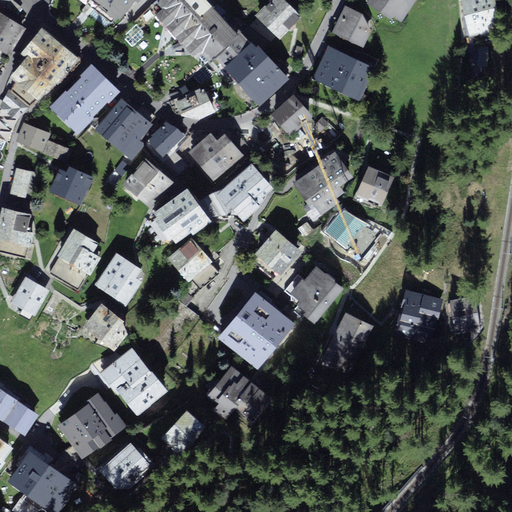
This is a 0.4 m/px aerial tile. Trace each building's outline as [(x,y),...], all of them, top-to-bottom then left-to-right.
[(22,6),(12,0),(0,0),(0,3),(17,14),(22,6)] [(131,0),(84,0),(112,24),(131,0)] [(151,0),(148,3),(202,62),(235,32),(204,0),(151,0)] [(283,0),(263,0),(251,14),(277,39),(299,15),(283,0)] [(402,22),(414,0),(369,0),(368,2),(402,22)] [(491,0),(457,0),(464,30),(496,23),(491,0)] [(330,32),(364,48),(372,31),(361,11),(344,3),(330,32)] [(24,26),(0,12),(0,50),(7,54),(24,26)] [(74,59),(37,28),(16,53),(21,57),(6,76),(33,101),(74,59)] [(216,65),(257,104),(286,75),(246,35),(216,65)] [(357,101),(373,65),(327,45),(311,81),(357,101)] [(88,62),(47,104),(76,133),(117,91),(88,62)] [(200,84),(170,97),(178,115),(198,118),(212,110),(200,84)] [(28,106),(8,92),(2,101),(12,109),(8,113),(16,119),(28,106)] [(269,115),(288,135),(310,114),(291,95),(269,115)] [(155,128),(118,96),(91,128),(127,159),(155,128)] [(48,132),(22,121),(14,140),(40,151),(48,132)] [(145,143),(161,159),(183,136),(167,121),(145,143)] [(184,151),(207,182),(239,159),(222,135),(214,140),(209,132),(184,151)] [(47,138),(40,151),(55,159),(62,146),(47,138)] [(336,147),(293,176),(319,214),(342,198),(337,191),(346,184),(342,178),(353,171),(336,147)] [(143,156),(117,184),(144,209),(170,181),(143,156)] [(58,159),(45,190),(82,205),(95,174),(58,159)] [(253,162),(220,190),(239,212),(272,184),(253,162)] [(29,169),(13,165),(8,194),(24,197),(29,169)] [(356,196),(383,207),(395,177),(368,166),(356,196)] [(184,185),(148,211),(173,244),(208,218),(184,185)] [(26,209),(2,204),(0,215),(0,235),(27,241),(29,231),(22,230),(26,209)] [(366,227),(343,209),(325,231),(347,250),(366,227)] [(280,274),(302,248),(277,227),(255,253),(280,274)] [(76,230),(52,269),(76,284),(100,245),(76,230)] [(192,238),(167,259),(188,282),(192,279),(200,290),(220,274),(210,263),(212,262),(192,238)] [(141,270),(116,253),(95,285),(125,304),(142,281),(136,278),(141,270)] [(313,324),(342,286),(311,262),(286,293),(295,300),(293,303),(302,311),(300,314),(313,324)] [(22,275),(7,301),(31,315),(46,288),(22,275)] [(402,286),(390,331),(430,341),(441,296),(402,286)] [(222,337),(260,367),(296,321),(257,291),(222,337)] [(475,293),(450,298),(456,331),(481,326),(475,293)] [(123,319),(101,304),(81,329),(98,339),(96,342),(112,349),(115,351),(128,334),(123,319)] [(351,373),(375,326),(345,311),(322,358),(351,373)] [(103,372),(138,415),(168,391),(132,347),(103,372)] [(272,395),(232,363),(208,392),(232,411),(235,407),(252,421),(272,395)] [(0,388),(0,418),(1,419),(15,398),(0,388)] [(59,424),(83,458),(124,427),(99,393),(87,401),(88,404),(59,424)] [(37,413),(15,398),(1,419),(23,434),(37,413)] [(207,426),(187,408),(161,436),(181,454),(207,426)] [(0,459),(11,445),(0,437),(0,459)] [(124,489),(149,465),(126,442),(97,471),(112,487),(124,489)] [(9,479),(57,511),(62,511),(81,485),(29,449),(9,479)]
